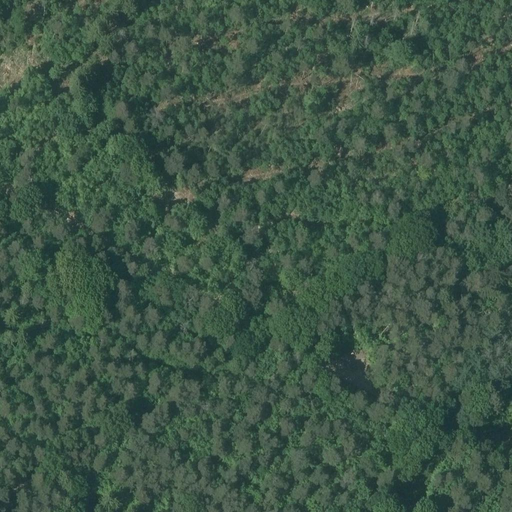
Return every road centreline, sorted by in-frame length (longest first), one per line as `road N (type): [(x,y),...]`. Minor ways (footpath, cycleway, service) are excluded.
road 1 (track): [(0,191),(405,405)]
road 2 (track): [(275,338),(1,495)]
road 3 (track): [(275,338),(511,182)]
road 4 (track): [(405,405),(511,462)]
